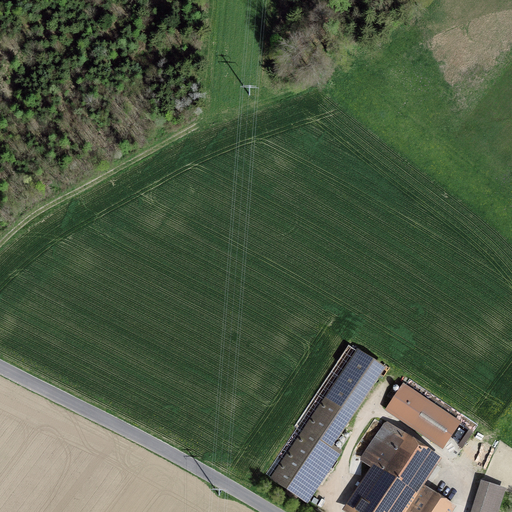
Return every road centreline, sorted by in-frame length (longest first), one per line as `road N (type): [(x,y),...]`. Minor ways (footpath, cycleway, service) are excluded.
road 1 (track): [(0,249),(32,214),(195,127),(276,95),(332,84)]
road 2 (tertiary): [(0,366),(274,511)]
